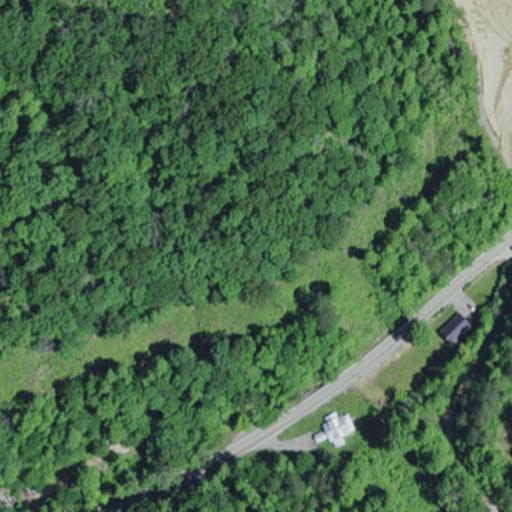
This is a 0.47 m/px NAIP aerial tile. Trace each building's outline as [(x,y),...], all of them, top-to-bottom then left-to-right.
[(490,9),(477,12),(479,28),(510,23),(508,15),(492,18),(490,9)] [(464,39),(473,35),(468,21),(458,25),(464,39)] [(440,333),(454,347),(474,328),(459,313),(440,333)] [(320,446),(333,440),(336,445),(358,434),(349,415),(340,420),(337,414),(327,420),(331,429),(316,437),(320,446)] [(0,510),(23,511),(23,491),(0,491),(0,510)]
